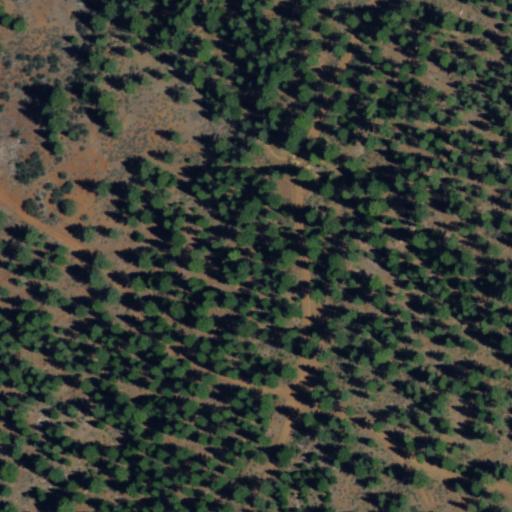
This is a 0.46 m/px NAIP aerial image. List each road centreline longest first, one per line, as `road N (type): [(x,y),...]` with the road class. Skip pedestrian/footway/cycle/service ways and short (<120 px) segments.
road 1 (residential): [(0,230),(38,266),(195,355),(470,483),(486,511)]
road 2 (residential): [(250,511),(327,89),(371,0)]
